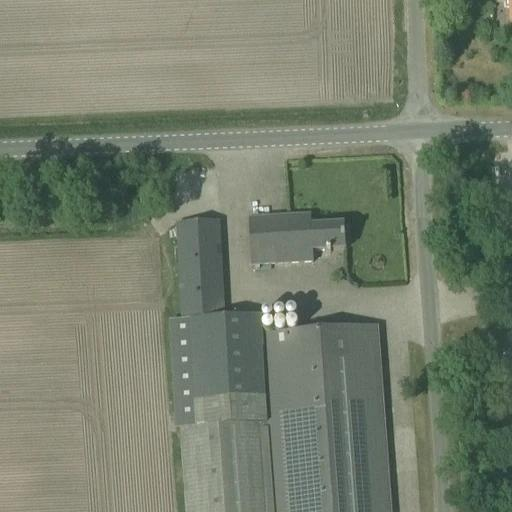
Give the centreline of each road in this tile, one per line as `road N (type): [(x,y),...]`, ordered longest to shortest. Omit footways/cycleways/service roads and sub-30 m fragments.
road 1 (unclassified): [(0,142),(421,126)]
road 2 (unclassified): [(441,511),(421,126)]
road 3 (unclassified): [(421,126),(416,0)]
